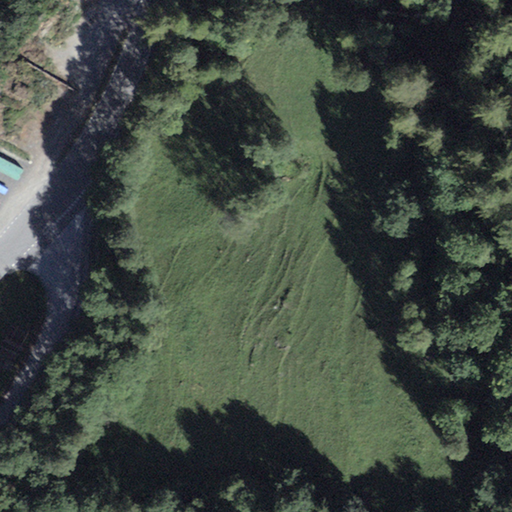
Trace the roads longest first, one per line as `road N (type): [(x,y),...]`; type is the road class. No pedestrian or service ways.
road 1 (tertiary): [(40,212),(94,144),(156,0)]
road 2 (unclassified): [(40,212),(54,308),(0,420)]
